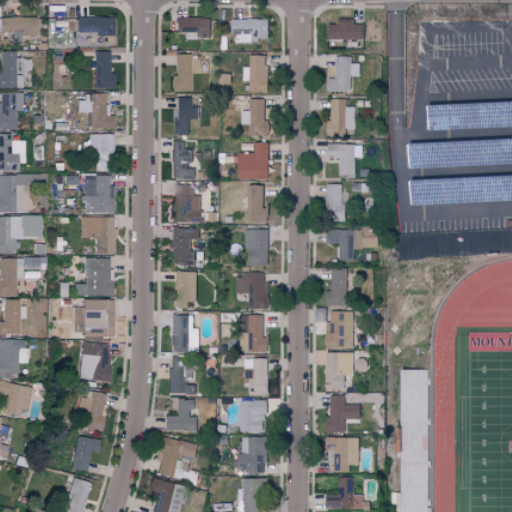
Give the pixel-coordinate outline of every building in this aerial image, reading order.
[(76,32),(96,32),(96,36),(113,36),(113,18),(76,17),(76,32)] [(212,18),(176,17),(176,32),(183,33),(183,37),(212,38),(212,18)] [(233,18),(234,37),(270,36),(269,17),(233,18)] [(35,18),(0,18),(0,31),(11,32),(11,43),(20,43),(19,36),(35,36),(35,18)] [(356,18),(339,18),(339,22),(330,22),(331,38),(366,37),(365,22),(356,22),(356,18)] [(0,87),(27,88),(28,59),(14,59),(14,52),(0,51),(0,87)] [(108,52),(94,52),(93,89),(113,89),(113,74),(108,74),(108,52)] [(190,92),(191,73),(197,73),(198,60),(191,59),(191,55),(175,54),(174,76),(170,76),(170,91),(190,92)] [(245,65),(244,79),(251,79),(251,90),(270,90),(270,76),(266,76),(266,54),(251,54),(251,65),(245,65)] [(329,90),(352,89),(352,75),(360,75),(360,62),(352,62),(352,55),(336,55),(336,77),(329,77),(329,90)] [(14,93),(0,93),(0,122),(15,123),(14,110),(20,110),(20,101),(14,101),(14,93)] [(89,128),(114,128),(114,116),(106,116),(105,96),(76,96),(76,112),(89,112),(89,128)] [(174,133),(190,134),(190,117),(200,117),(200,105),(190,105),(190,98),(174,98),(174,133)] [(243,110),(243,122),(251,123),(250,134),(271,134),(271,119),(265,119),(266,98),(251,98),(250,110),(243,110)] [(356,105),(347,105),(348,98),(333,98),(332,120),(329,120),(328,134),(347,135),(347,127),(356,127),(356,105)] [(23,141),(10,140),(10,134),(0,133),(0,170),(17,171),(17,163),(23,163),(23,141)] [(111,134),(84,134),(83,154),(94,155),(94,171),(111,171),(111,134)] [(185,141),(170,141),(171,178),(197,178),(196,167),(192,167),(192,149),(185,149),(185,141)] [(239,178),(270,179),(270,141),(255,141),(255,152),(240,152),(239,178)] [(329,156),(341,157),(341,174),(356,174),(356,156),(363,156),(363,143),(329,143),(329,156)] [(0,174),(0,212),(26,212),(26,185),(32,184),(31,174),(0,174)] [(108,175),(82,175),(82,212),(112,213),(112,185),(108,185),(108,175)] [(343,183),(327,183),(328,219),(348,219),(347,191),(343,191),(343,183)] [(192,184),(173,184),(172,221),(202,222),(202,194),(192,194),(192,184)] [(250,221),(270,220),(270,207),(265,207),(265,184),(249,184),(250,221)] [(0,253),(13,254),(13,238),(40,238),(40,215),(0,216),(0,253)] [(93,254),(113,254),(113,217),(79,217),(79,237),(93,237),(93,254)] [(170,264),(194,263),(193,238),(200,237),(199,227),(169,227),(170,264)] [(269,264),(270,228),(247,228),(246,248),(252,248),(251,264),(269,264)] [(0,257),(0,295),(13,295),(13,279),(21,279),(21,269),(37,269),(37,258),(0,257)] [(110,296),(111,268),(107,268),(108,259),(84,258),(83,284),(73,284),(73,295),(110,296)] [(348,268),(333,268),(332,290),(328,289),(327,304),(347,304),(348,268)] [(197,270),(174,271),(175,293),(171,293),(171,307),(198,307),(197,270)] [(267,272),(237,272),(237,292),(250,292),(250,307),(267,307),(267,272)] [(0,334),(17,335),(18,300),(3,299),(2,322),(0,321),(0,334)] [(70,308),(70,332),(82,332),(82,337),(112,337),(111,299),(82,300),(82,308),(70,308)] [(329,320),(328,307),(317,308),(317,320),(329,320)] [(355,347),(354,310),(332,310),(332,321),(327,321),(327,347),(355,347)] [(195,315),(171,314),(170,351),(186,351),(186,346),(200,346),(200,328),(194,327),(195,315)] [(241,350),(269,351),(269,336),(264,336),(264,314),(242,314),(241,350)] [(24,363),(25,340),(0,339),(0,375),(16,376),(17,363),(24,363)] [(107,381),(109,344),(80,342),(78,379),(107,381)] [(353,373),(354,352),(328,351),(327,389),(346,389),(346,373),(353,373)] [(167,393),(196,394),(197,384),(192,384),(192,357),(168,357),(167,393)] [(246,382),(251,382),(251,394),(269,394),(270,358),(246,357),(246,382)] [(402,369),(403,511),(429,511),(428,369),(402,369)] [(0,395),(1,395),(0,407),(0,412),(26,415),(29,386),(0,382),(0,395)] [(78,397),(76,409),(85,410),(82,427),(101,431),(103,416),(100,416),(103,394),(86,391),(84,398),(78,397)] [(347,431),(347,418),(361,418),(361,403),(347,403),(346,394),(331,395),(332,417),(328,417),(328,431),(347,431)] [(176,399),(175,416),(164,416),(164,429),(198,430),(198,416),(194,416),(194,399),(176,399)] [(242,399),(241,430),(267,431),(267,400),(242,399)] [(243,436),(244,452),(239,452),(239,468),(250,468),(250,473),(268,473),(268,436),(243,436)] [(360,437),(328,436),(328,448),(336,448),(335,470),(352,471),(352,468),(360,469),(360,437)] [(88,451),(96,452),(98,440),(75,437),(70,470),(85,472),(88,451)] [(355,476),(340,476),(340,493),(327,493),(328,508),(364,507),(364,494),(355,494),(355,476)] [(240,510),(265,511),(265,477),(241,477),(240,510)] [(66,494),(62,493),(59,503),(65,505),(63,511),(79,511),(89,483),(71,478),(66,494)] [(194,494),(182,492),(183,485),(150,479),(148,490),(156,492),(151,511),(166,511),(167,510),(175,511),(177,511),(179,503),(192,505),(194,494)]
